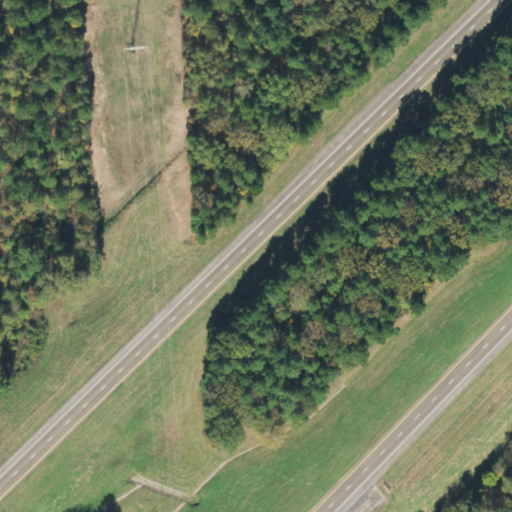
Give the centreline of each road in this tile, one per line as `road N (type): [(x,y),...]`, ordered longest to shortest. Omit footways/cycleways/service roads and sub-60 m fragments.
road 1 (motorway): [(497,0),(0,482)]
road 2 (motorway): [(325,511),(511,318)]
